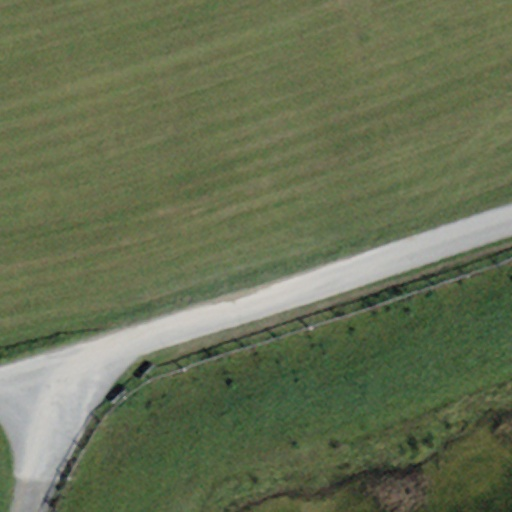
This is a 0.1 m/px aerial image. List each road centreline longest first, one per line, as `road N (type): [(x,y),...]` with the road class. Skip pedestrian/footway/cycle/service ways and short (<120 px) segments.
road 1 (track): [(511,222),(55,380)]
road 2 (track): [(55,380),(30,511)]
